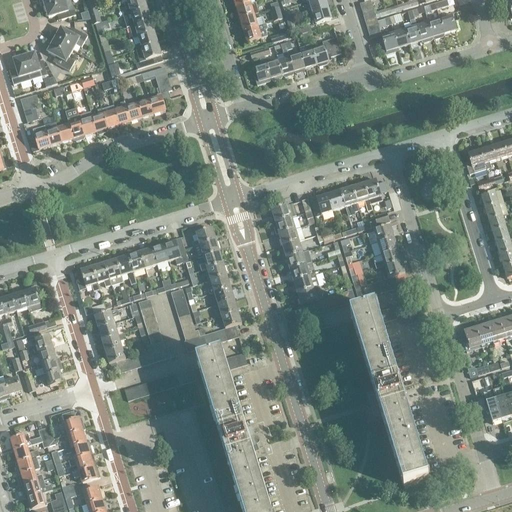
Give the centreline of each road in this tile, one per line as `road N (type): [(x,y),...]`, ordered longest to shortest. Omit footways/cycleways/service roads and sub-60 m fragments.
road 1 (tertiary): [(328,511),(232,201)]
road 2 (residential): [(32,192),(208,123)]
road 3 (residential): [(52,255),(232,201)]
road 4 (residential): [(437,318),(384,154)]
road 5 (residential): [(495,299),(445,135)]
road 6 (residential): [(232,201),(384,154)]
road 7 (residential): [(483,456),(437,318)]
road 8 (residential): [(52,255),(95,392)]
road 9 (residential): [(358,76),(403,75),(490,46)]
road 10 (tertiary): [(208,123),(170,0)]
road 11 (residential): [(95,392),(132,511)]
